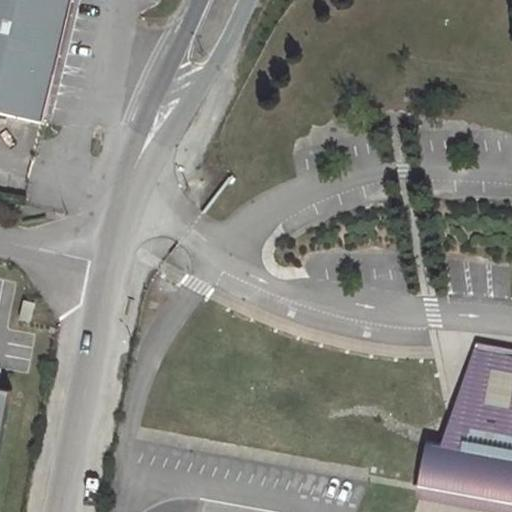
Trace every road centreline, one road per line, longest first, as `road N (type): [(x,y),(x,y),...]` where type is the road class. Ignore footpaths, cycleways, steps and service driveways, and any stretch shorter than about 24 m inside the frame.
road 1 (unclassified): [(59,511),(108,263)]
road 2 (unclassified): [(108,263),(125,198),(163,118)]
road 3 (unclassified): [(163,118),(218,60),(247,0)]
road 4 (unclassified): [(199,0),(163,118)]
